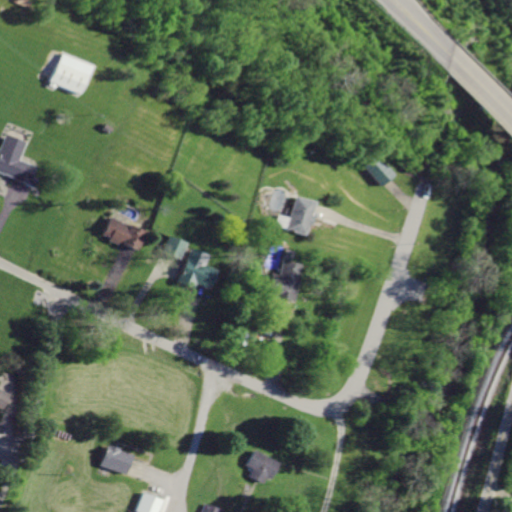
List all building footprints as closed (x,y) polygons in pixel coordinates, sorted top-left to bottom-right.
[(57,50),(42,84),(76,98),(91,65),(57,50)] [(4,132),(0,142),(0,177),(26,188),(35,166),(19,160),(27,141),(4,132)] [(374,154),(357,167),(374,188),(391,175),(374,154)] [(288,194),(276,230),(299,237),(311,202),(288,194)] [(108,212),(95,238),(116,248),(119,243),(135,251),(145,231),(108,212)] [(271,226),(281,227),(282,215),(272,214),(271,226)] [(169,234),(160,251),(178,260),(186,243),(169,234)] [(188,247),(172,284),(189,291),(193,283),(207,289),(215,269),(205,264),(208,256),(188,247)] [(277,259),(274,273),(266,271),(261,296),(291,303),(300,264),(277,259)] [(22,499),(43,505),(65,432),(44,426),(22,499)] [(104,441),(95,467),(123,477),(130,457),(116,452),(118,446),(104,441)] [(252,448),(240,468),(245,471),(242,475),(256,483),(260,476),(266,479),(276,462),(252,448)] [(133,511),(134,511),(153,511),(158,497),(139,492),(133,511)] [(200,502),(196,511),(216,511),(218,509),(200,502)]
